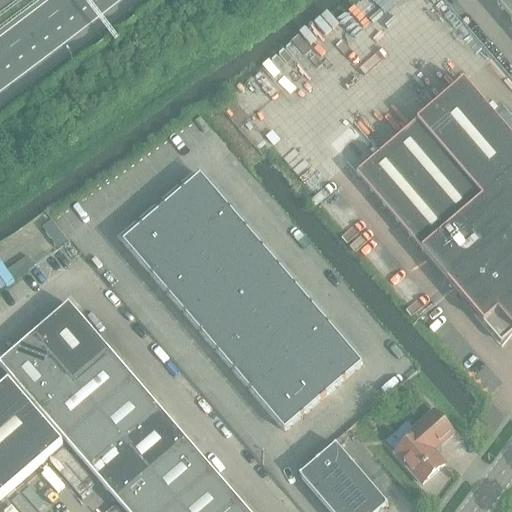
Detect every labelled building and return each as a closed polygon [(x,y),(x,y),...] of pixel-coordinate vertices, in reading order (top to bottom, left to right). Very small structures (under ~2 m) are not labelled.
[(511,0),(491,0),(511,24),(511,0)] [(511,140),(464,85),(357,177),(422,254),(423,254),(449,284),(448,284),(461,300),(462,300),(501,345),(511,331),(511,140)] [(362,367),(313,309),(201,178),(123,245),(285,434),(362,367)] [(245,511),(188,445),(69,308),(0,367),(0,368),(124,511),(245,511)] [(0,511),(0,501),(63,448),(9,386),(0,393),(0,511)] [(436,457),(437,449),(453,435),(435,413),(392,451),(422,486),(445,466),(436,457)] [(383,511),(388,508),(352,466),(336,448),(299,479),(327,511),(383,511)]
